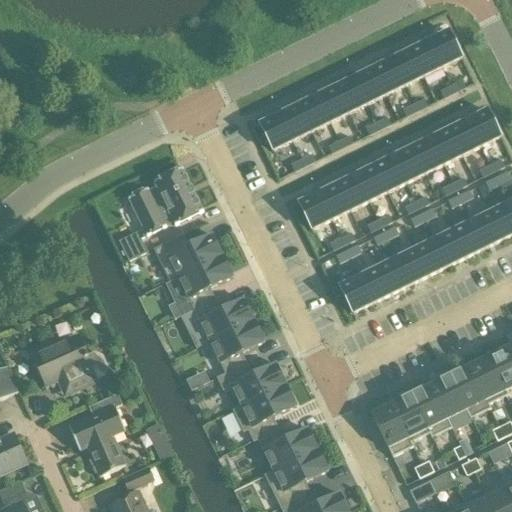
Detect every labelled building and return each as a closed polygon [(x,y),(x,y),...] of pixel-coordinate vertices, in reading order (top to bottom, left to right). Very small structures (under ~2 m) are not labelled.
[(448,34),(428,43),(442,71),(462,61),(448,34)] [(442,71),(428,43),(410,52),(423,80),(442,71)] [(423,80),(410,52),(391,61),(405,89),(423,80)] [(405,89),(391,61),(372,71),(386,98),(405,89)] [(386,98),(372,71),(354,80),(368,108),(386,98)] [(368,108),(354,80),(335,89),(349,117),(368,108)] [(462,84),(451,89),(454,96),(465,91),(462,84)] [(349,117),(335,89),(317,98),(330,126),(349,117)] [(454,96),(451,89),(440,94),(444,101),(454,96)] [(330,126),(317,98),(298,107),(312,135),(330,126)] [(424,102),(414,107),(417,114),(428,109),(424,102)] [(312,135),(298,107),(279,116),(293,144),(312,135)] [(417,114),(414,107),(403,113),(406,120),(417,114)] [(487,113),(467,122),(481,150),(500,140),(487,113)] [(293,144),(279,116),(260,126),(274,154),(293,144)] [(387,120),(376,125),(380,133),(391,127),(387,120)] [(481,150),(467,122),(449,131),(462,159),(481,150)] [(380,133),(376,125),(366,131),(369,138),(380,133)] [(462,159),(449,131),(430,141),(444,168),(462,159)] [(350,139),(339,144),(343,151),(353,146),(350,139)] [(444,168),(430,141),(411,150),(425,177),(444,168)] [(343,151),(339,144),(328,149),(332,156),(343,151)] [(425,177),(411,150),(393,159),(406,187),(425,177)] [(312,157),(302,162),(305,169),(316,164),(312,157)] [(406,187),(393,159),(374,168),(388,196),(406,187)] [(305,169),(302,162),(291,167),(294,175),(305,169)] [(501,163),(490,168),(493,175),(504,170),(501,163)] [(388,196),(374,168),(355,177),(369,205),(388,196)] [(483,180),(493,175),(490,168),(479,173),(483,180)] [(183,171),(154,185),(155,186),(158,191),(149,195),(148,193),(148,192),(148,191),(128,201),(129,202),(130,202),(147,237),(146,237),(147,239),(166,229),(166,228),(165,228),(163,224),(172,220),(175,227),(174,227),(175,228),(203,214),(203,213),(202,213),(183,173),(183,172),(183,171)] [(500,188),(510,182),(507,175),(496,180),(500,188)] [(369,205),(355,177),(337,186),(350,214),(369,205)] [(489,193),(500,188),(496,180),(485,186),(489,193)] [(463,181),(453,186),(456,193),(467,188),(463,181)] [(350,214),(337,186),(318,195),(332,223),(350,214)] [(456,193),(453,186),(442,192),(445,199),(456,193)] [(462,206),(473,201),(469,194),(459,199),(462,206)] [(332,223),(318,195),(299,205),(312,233),(332,223)] [(426,199),(415,205),(419,212),(430,207),(426,199)] [(462,206),(459,199),(448,204),(451,211),(462,206)] [(408,217),(419,212),(415,205),(404,210),(408,217)] [(511,238),(511,213),(508,206),(490,215),(503,243),(511,238)] [(425,224),(436,219),(432,212),(421,217),(425,224)] [(503,243),(490,215),(471,224),(485,252),(503,243)] [(414,230),(425,224),(421,217),(411,222),(414,230)] [(389,218),(378,223),(381,230),(392,225),(389,218)] [(381,230),(378,223),(367,228),(371,235),(381,230)] [(485,252),(471,224),(452,233),(466,261),(485,252)] [(388,243),(398,237),(395,230),(384,236),(388,243)] [(466,261),(452,233),(434,242),(447,270),(466,261)] [(351,236),(340,241),(344,248),(355,243),(351,236)] [(377,248),(388,243),(384,236),(373,241),(377,248)] [(169,244),(153,252),(169,284),(170,285),(178,281),(178,280),(222,258),(212,237),(189,248),(183,237),(169,244)] [(344,248),(340,241),(330,246),(333,254),(344,248)] [(447,270),(434,242),(415,251),(429,279),(447,270)] [(147,255),(142,244),(141,244),(124,253),(129,264),(147,255)] [(350,261),(361,256),(357,249),(347,254),(350,261)] [(429,279),(415,251),(396,261),(410,288),(429,279)] [(350,261),(347,254),(336,259),(339,266),(350,261)] [(170,285),(166,287),(176,306),(182,318),(194,312),(215,302),(210,291),(233,280),(222,258),(178,280),(178,281),(170,285)] [(410,288),(396,261),(378,270),(391,298),(410,288)] [(391,298),(378,270),(359,279),(373,307),(391,298)] [(373,307),(359,279),(340,289),(353,316),(373,307)] [(198,320),(186,326),(198,351),(210,345),(254,323),(244,302),(220,313),(215,302),(194,312),(198,320)] [(254,323),(210,345),(212,349),(225,376),(225,377),(247,367),(241,356),(265,344),(254,323)] [(105,378),(108,370),(103,358),(95,355),(87,359),(80,342),(62,349),(61,346),(33,358),(47,389),(63,382),(67,384),(73,397),(98,385),(96,382),(105,378)] [(511,358),(508,349),(488,359),(508,398),(508,397),(506,393),(511,390),(511,358)] [(508,398),(488,359),(469,369),(490,412),(491,411),(489,407),(496,403),(508,398)] [(225,376),(216,380),(223,394),(232,389),(241,408),(241,409),(286,388),(275,366),(252,378),(247,367),(225,377),(225,376)] [(490,412),(469,369),(450,378),(471,421),(490,412)] [(0,403),(19,395),(8,370),(0,372),(0,403)] [(471,421),(450,378),(430,388),(451,431),(452,430),(470,421),(471,421)] [(241,408),(232,413),(243,435),(248,433),(253,445),(258,443),(257,442),(279,431),(273,420),(296,409),(286,388),(241,409),(241,408)] [(451,431),(430,388),(411,397),(432,440),(451,431)] [(98,417),(69,430),(80,454),(87,450),(101,480),(126,469),(113,439),(126,433),(115,410),(123,407),(118,397),(94,408),(98,417)] [(432,440),(411,397),(391,407),(413,450),(413,449),(411,445),(425,438),(429,436),(431,441),(432,440)] [(413,450),(391,407),(371,417),(393,460),(413,450)] [(511,428),(510,424),(499,429),(505,440),(511,436),(511,428)] [(505,440),(499,429),(492,433),(497,444),(505,440)] [(279,431),(257,442),(258,443),(272,473),(273,474),(318,452),(307,431),(284,442),(279,431)] [(0,478),(27,466),(14,437),(0,443),(0,478)] [(160,464),(174,457),(167,441),(152,448),(160,464)] [(468,445),(460,448),(466,459),(473,456),(468,445)] [(511,456),(511,454),(507,445),(496,451),(502,462),(511,456)] [(466,459),(460,448),(453,452),(458,463),(466,459)] [(272,473),(264,477),(280,511),(310,496),(305,485),(328,474),(318,452),(273,474),(272,473)] [(481,472),(476,461),(469,464),(474,475),(481,472)] [(429,464),(422,467),(427,478),(434,475),(429,464)] [(474,475),(469,464),(468,465),(461,468),(466,479),(474,475)] [(427,478),(422,467),(414,471),(420,482),(427,478)] [(129,493),(154,483),(149,472),(125,482),(129,493)] [(442,491),(437,480),(430,484),(435,494),(442,491)] [(0,496),(4,505),(27,495),(22,484),(0,493),(0,496)] [(435,494),(430,484),(422,487),(428,498),(435,494)] [(511,511),(511,503),(504,488),(485,497),(491,511),(511,511)] [(146,511),(139,495),(110,508),(111,511),(146,511)] [(310,496),(280,511),(346,511),(339,495),(316,507),(310,496)] [(467,511),(491,511),(485,497),(465,507),(467,511)]
